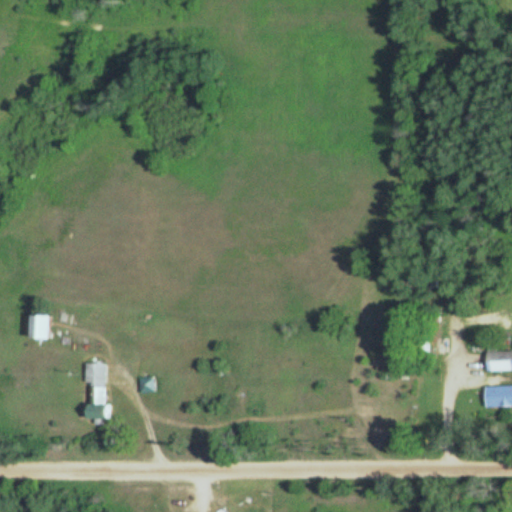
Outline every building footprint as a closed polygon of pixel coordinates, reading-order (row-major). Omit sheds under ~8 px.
[(38,340),(58,340),(58,316),(38,316),(38,340)] [(511,351),(491,351),(491,370),(511,370),(511,351)] [(111,405),(111,364),(92,364),(91,383),(96,383),(96,422),(118,422),(118,405),(111,405)] [(159,393),(159,379),(146,379),(146,393),(159,393)] [(511,386),(489,386),(489,408),(511,407),(511,386)]
